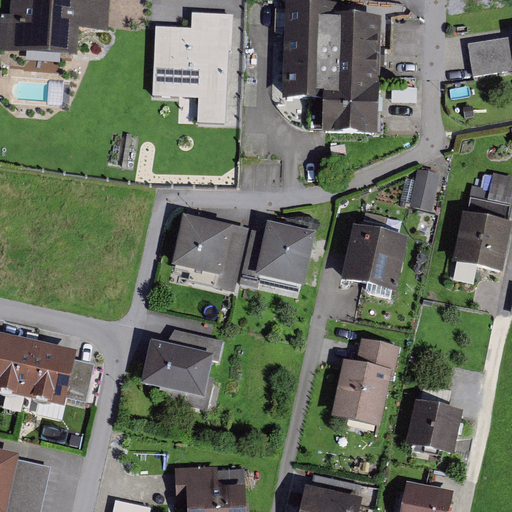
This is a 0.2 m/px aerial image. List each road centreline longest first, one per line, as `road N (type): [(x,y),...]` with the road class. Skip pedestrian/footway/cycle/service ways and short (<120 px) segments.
road 1 (residential): [(132,344),(167,208),(184,198),(265,204),(344,189),(425,156),(437,135),(442,0)]
road 2 (residential): [(283,511),(334,287)]
road 3 (residential): [(469,511),(511,302)]
road 4 (residential): [(88,511),(132,344)]
road 5 (residential): [(0,310),(132,344)]
